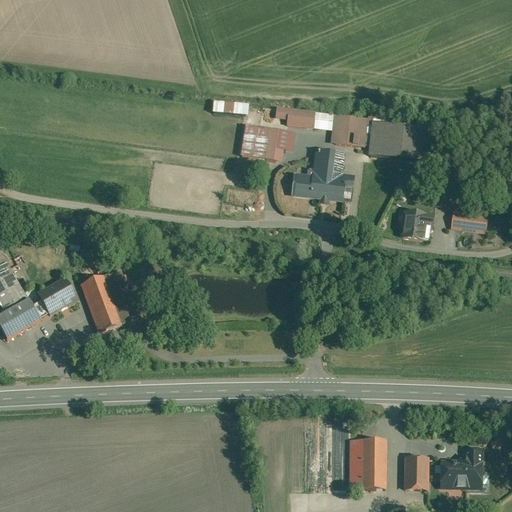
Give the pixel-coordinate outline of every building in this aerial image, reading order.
[(215,105),(215,116),(250,116),(251,105),(215,105)] [(301,113),(285,112),(284,127),(300,128),(300,125),(301,113)] [(328,116),(301,113),(300,125),(325,127),(327,128),(328,116)] [(367,120),(329,116),(328,116),(327,128),(325,127),(322,154),(335,155),(331,186),(344,187),(353,188),(360,135),(365,136),(367,126),(367,120)] [(381,118),(367,117),(367,120),(367,126),(385,127),(381,118)] [(299,134),(270,132),(269,143),(291,145),(298,145),(299,134)] [(291,145),(269,143),(266,162),(276,164),(278,152),(284,153),(284,150),(290,151),(291,145)] [(317,153),(314,181),(295,179),(294,192),(309,194),(311,195),(312,197),(311,200),(342,203),(344,187),(331,186),(335,155),(322,154),(317,153)] [(466,216),(454,214),(452,228),(464,230),(465,224),(466,216)] [(426,217),(406,215),(402,241),(422,244),(426,217)] [(480,226),(465,224),(464,230),(464,233),(479,235),(480,226)] [(0,318),(28,303),(0,253),(0,318)] [(120,273),(82,287),(100,336),(138,322),(120,273)] [(66,281),(38,297),(42,303),(32,308),(38,318),(47,313),(50,317),(68,307),(77,302),(66,281)] [(28,303),(0,318),(0,330),(7,343),(41,323),(32,308),(29,302),(28,303)] [(117,343),(87,347),(89,363),(118,360),(117,343)] [(497,451),(511,443),(508,438),(494,447),(497,451)] [(326,470),(326,444),(315,444),(314,470),(326,470)] [(386,444),(350,444),(350,492),(385,492),(386,444)] [(454,445),(406,444),(406,462),(427,463),(454,463),(454,445)] [(427,463),(406,462),(405,492),(427,493),(427,463)]
